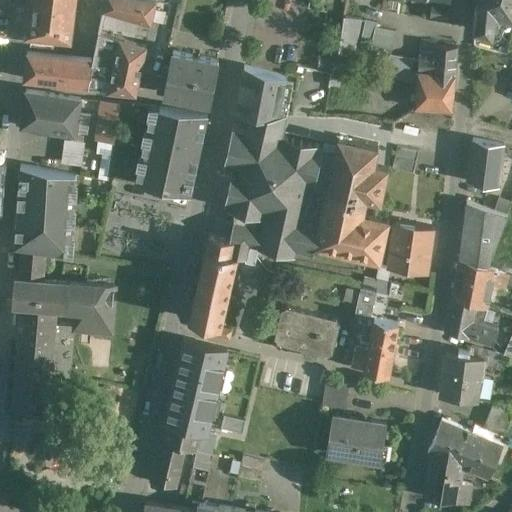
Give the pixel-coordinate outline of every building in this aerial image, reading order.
[(75,0),(29,0),(26,36),(71,41),(75,0)] [(105,0),(104,9),(103,9),(102,11),(103,11),(100,27),(99,27),(99,29),(96,45),(95,45),(95,47),(96,47),(93,59),(92,62),(91,65),(92,65),(88,82),(87,82),(86,86),(136,91),(136,88),(135,88),(138,76),(139,76),(139,74),(138,74),(142,57),(143,58),(143,56),(143,55),(146,39),(147,40),(147,37),(150,21),(151,21),(151,19),(155,1),(155,0),(105,0)] [(432,1),(426,0),(423,17),(429,18),(432,1)] [(511,0),(476,0),(476,5),(474,28),(492,34),(497,12),(511,16),(511,0)] [(450,4),(432,1),(429,18),(447,21),(450,4)] [(361,18),(345,14),(338,51),(353,54),(361,18)] [(376,22),(365,19),(360,40),(371,42),(375,26),(376,22)] [(395,30),(375,26),(371,42),(370,50),(389,53),(390,54),(395,30)] [(457,47),(435,45),(434,53),(424,52),(420,52),(419,52),(417,72),(455,74),(457,47)] [(218,59),(173,50),(170,67),(164,66),(160,81),(166,82),(164,93),(210,102),(218,59)] [(353,54),(338,51),(335,60),(351,63),(353,54)] [(93,59),(27,52),(24,79),(86,86),(87,82),(88,82),(92,65),(91,65),(92,62),(93,59)] [(390,54),(389,53),(385,75),(408,80),(413,58),(390,54)] [(286,75),(244,64),(236,108),(242,109),(258,111),(259,111),(280,112),(286,75)] [(324,70),(298,64),(294,83),(301,84),(303,76),(322,80),(324,70)] [(332,71),(329,86),(346,90),(349,74),(332,71)] [(455,74),(417,72),(414,108),(451,109),(455,74)] [(160,81),(157,92),(164,93),(166,82),(160,81)] [(80,98),(25,90),(21,126),(75,134),(80,98)] [(118,102),(105,101),(100,141),(113,142),(118,102)] [(207,113),(151,106),(135,182),(177,191),(179,185),(191,188),(207,113)] [(319,143),(283,135),(283,136),(281,136),(287,112),(279,113),(280,112),(259,111),(258,111),(242,109),(241,112),(249,113),(245,131),(232,128),(224,164),(234,166),(233,167),(224,203),(228,204),(227,208),(236,210),(230,238),(235,239),(232,253),(237,254),(246,256),(249,242),(259,244),(258,246),(294,254),(295,248),(313,252),(315,245),(379,260),(389,219),(363,213),(366,198),(380,201),(388,167),(374,164),(378,147),(338,137),(334,155),(321,152),(322,148),(318,147),(319,143)] [(62,162),(82,164),(85,140),(64,138),(62,162)] [(504,144),(472,139),(466,181),(498,186),(504,144)] [(418,150),(397,145),(392,167),(413,172),(418,150)] [(76,174),(20,165),(15,245),(45,250),(63,253),(64,237),(72,238),(76,174)] [(511,200),(496,195),(491,208),(507,213),(511,200)] [(491,208),(465,200),(458,257),(487,266),(507,214),(491,208)] [(432,226),(395,220),(388,265),(390,265),(390,264),(404,266),(404,267),(426,270),(432,226)] [(230,238),(208,233),(189,318),(211,323),(209,330),(229,335),(232,327),(221,323),(237,254),(232,253),(235,239),(230,238)] [(114,284),(43,279),(45,250),(21,246),(21,247),(22,247),(19,277),(14,276),(12,304),(22,305),(13,409),(47,412),(56,307),(76,309),(75,326),(110,329),(113,302),(114,288),(114,287),(114,284)] [(487,266),(458,257),(451,295),(477,303),(487,307),(491,286),(495,268),(487,266)] [(509,274),(495,268),(491,286),(504,290),(509,274)] [(391,281),(364,276),(357,306),(370,308),(374,290),(389,294),(391,281)] [(477,303),(451,295),(444,329),(492,345),(497,327),(474,319),(477,303)] [(336,316),(287,304),(281,307),(274,335),(278,340),(305,347),(304,349),(305,351),(305,353),(307,354),(309,355),(311,356),(313,356),(315,355),(316,354),(317,352),(318,351),(327,353),(332,350),(339,322),(336,316)] [(398,321),(355,312),(352,329),(360,331),(370,333),(368,344),(393,348),(398,321)] [(370,333),(360,331),(357,346),(368,348),(368,344),(370,333)] [(226,347),(184,337),(164,420),(201,428),(207,430),(226,347)] [(357,346),(355,345),(350,365),(364,368),(364,369),(389,373),(393,348),(368,344),(368,348),(357,346)] [(469,349),(458,348),(457,353),(446,351),(440,393),(477,397),(479,374),(482,374),(484,356),(469,354),(469,349)] [(349,382),(326,378),(322,403),(345,407),(349,382)] [(511,411),(511,406),(493,399),(482,425),(503,433),(511,411)] [(244,418),(224,413),(221,425),(241,430),(244,418)] [(386,421),(332,413),(326,451),(380,459),(386,421)] [(472,429),(442,417),(428,449),(430,451),(458,463),(472,429)] [(201,428),(164,420),(151,477),(176,482),(185,444),(197,447),(201,428)] [(207,430),(201,428),(197,447),(196,449),(210,452),(215,431),(207,430)] [(503,442),(472,429),(458,463),(464,465),(489,475),(503,442)] [(210,452),(196,449),(193,464),(209,468),(211,460),(208,459),(210,452)] [(458,463),(430,451),(423,494),(469,502),(472,482),(460,481),(464,465),(458,463)] [(265,457),(243,452),(241,460),(238,472),(238,475),(260,480),(265,457)] [(238,472),(241,460),(232,458),(229,470),(238,472)] [(191,506),(145,499),(143,511),(196,511),(198,500),(192,499),(191,506)] [(223,511),(224,504),(198,500),(196,511),(223,511)]
